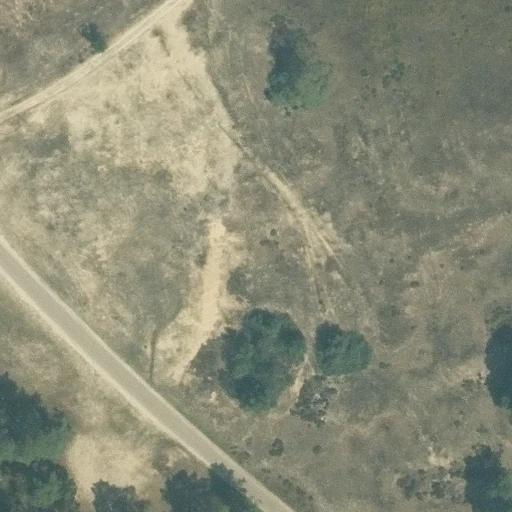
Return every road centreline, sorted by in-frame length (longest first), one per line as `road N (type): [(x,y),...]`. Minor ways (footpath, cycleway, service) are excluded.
road 1 (unclassified): [(276,511),(0,259)]
road 2 (track): [(0,117),(167,0)]
